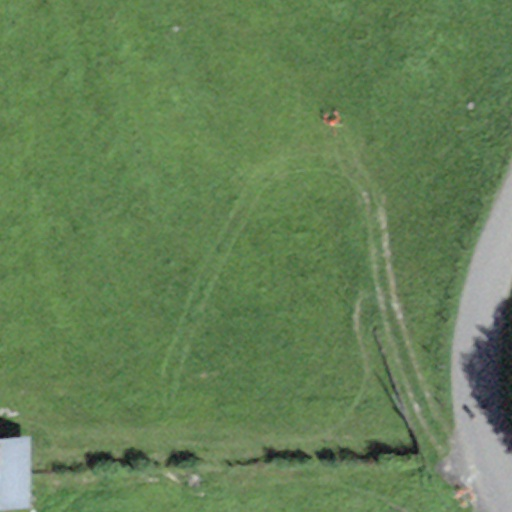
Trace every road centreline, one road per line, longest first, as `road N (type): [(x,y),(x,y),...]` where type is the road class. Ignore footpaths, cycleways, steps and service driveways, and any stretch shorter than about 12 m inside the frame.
road 1 (track): [(500,477),(457,470),(435,445),(395,330),(358,157)]
road 2 (unclassified): [(511,496),(485,433),(476,343),(487,287),(511,229)]
